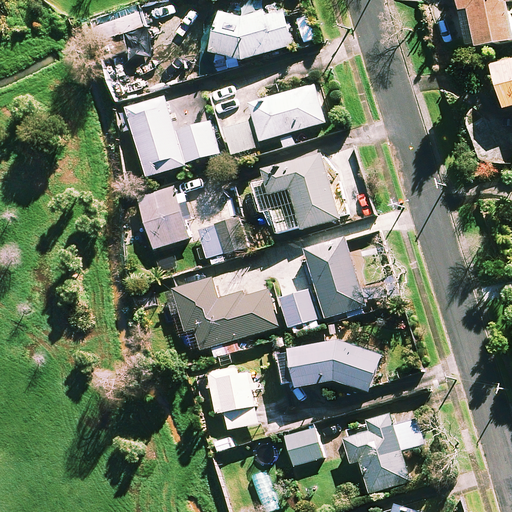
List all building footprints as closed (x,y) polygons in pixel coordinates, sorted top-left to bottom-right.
[(511,5),(511,0),(460,0),(466,20),(472,19),(481,54),(511,46),(511,24),(507,7),(511,5)] [(257,2),(242,7),(247,22),(246,23),(223,18),(213,60),(246,66),(296,50),(285,14),(268,20),(267,16),(262,18),(257,2)] [(306,3),(292,7),(304,45),(317,41),(306,3)] [(153,46),(143,15),(96,32),(101,45),(127,36),(133,53),(153,46)] [(127,42),(108,49),(113,63),(132,57),(127,42)] [(511,67),(494,73),(508,117),(511,115),(511,67)] [(328,126),(316,88),(253,108),(258,123),(227,133),(234,156),(328,126)] [(178,136),(168,103),(130,114),(150,180),(222,158),(212,126),(178,136)] [(269,181),(254,186),(265,227),(280,223),(285,240),(343,224),(325,159),(267,174),(269,181)] [(141,201),(156,254),(195,242),(189,225),(198,222),(210,262),(250,250),(240,219),(245,218),(235,184),(181,200),(178,190),(141,201)] [(369,311),(347,242),(308,255),(329,323),(369,311)] [(215,281),(169,296),(178,325),(185,323),(189,335),(196,333),(203,354),(213,351),(216,360),(242,353),(239,343),(282,329),(271,292),(248,299),(247,295),(222,303),(215,281)] [(321,324),(313,294),(284,302),(293,332),(321,324)] [(340,346),(283,359),(290,396),(339,387),(373,397),(385,360),(340,346)] [(239,380),(238,372),(212,377),(220,417),(228,415),(232,433),(260,428),(251,378),(239,380)] [(397,431),(393,419),(372,426),(376,436),(350,445),(357,469),(365,466),(375,498),(413,485),(403,455),(427,447),(419,424),(397,431)] [(326,461),(317,432),(289,441),(298,470),(326,461)]
